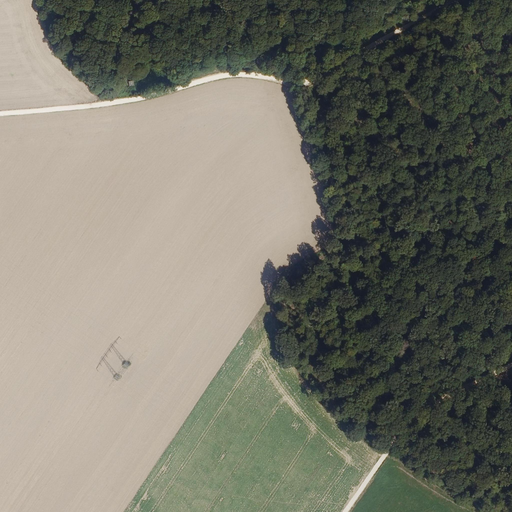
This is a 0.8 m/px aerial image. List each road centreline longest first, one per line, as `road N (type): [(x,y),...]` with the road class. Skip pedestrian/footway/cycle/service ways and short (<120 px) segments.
road 1 (track): [(302,83),(229,74),(130,100),(0,113)]
road 2 (track): [(302,83),(451,0)]
